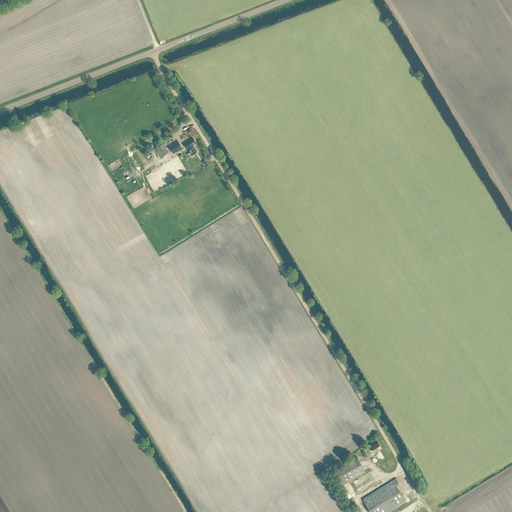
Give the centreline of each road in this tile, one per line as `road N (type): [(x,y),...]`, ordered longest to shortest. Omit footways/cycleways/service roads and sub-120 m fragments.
road 1 (track): [(151,52),(403,469)]
road 2 (tertiary): [(0,111),(288,0)]
